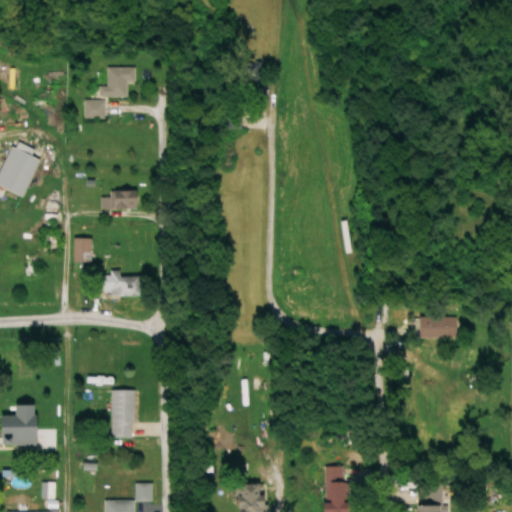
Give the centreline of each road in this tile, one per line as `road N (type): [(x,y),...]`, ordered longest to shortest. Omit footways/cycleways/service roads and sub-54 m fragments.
road 1 (residential): [(379,333),(310,333),(268,312),(269,133),(281,0)]
road 2 (residential): [(157,511),(155,129)]
road 3 (residential): [(379,511),(379,333)]
road 4 (residential): [(0,325),(157,324)]
road 5 (residential): [(0,35),(127,46),(130,62)]
road 6 (residential): [(507,511),(506,383)]
